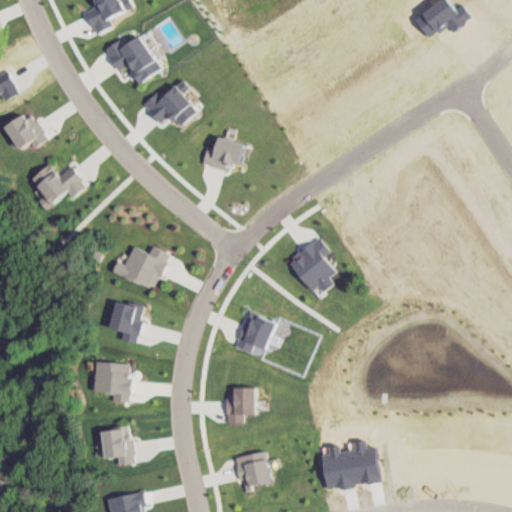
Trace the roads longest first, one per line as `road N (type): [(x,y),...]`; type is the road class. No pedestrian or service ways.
road 1 (residential): [(199,511),(181,426),(182,368),(220,266),(275,206)]
road 2 (residential): [(234,244),(153,179),(74,86),(28,0)]
road 3 (residential): [(275,206),(505,51)]
